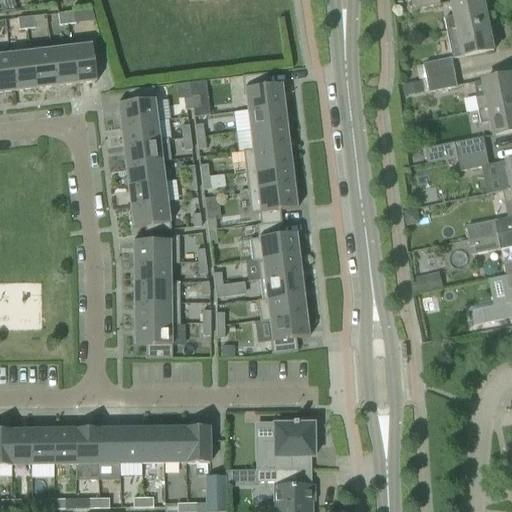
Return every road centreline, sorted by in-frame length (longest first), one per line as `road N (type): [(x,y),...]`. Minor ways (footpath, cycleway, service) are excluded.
road 1 (residential): [(0,133),(74,124),(89,233),(93,399)]
road 2 (tertiary): [(371,282),(344,47)]
road 3 (residential): [(315,400),(93,399)]
road 4 (tertiary): [(371,282),(364,343),(369,408),(386,475)]
road 5 (tertiary): [(386,475),(393,381),(371,282)]
road 6 (residential): [(473,511),(483,414),(493,389),(511,373)]
